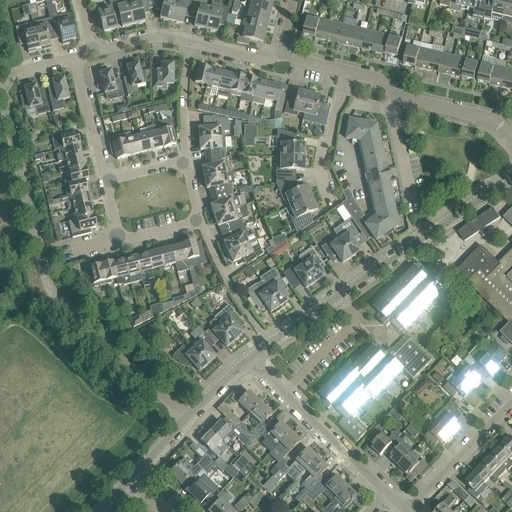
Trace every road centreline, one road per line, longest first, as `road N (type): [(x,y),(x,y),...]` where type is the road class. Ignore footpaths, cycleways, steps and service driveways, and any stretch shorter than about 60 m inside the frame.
road 1 (unclassified): [(0,86),(53,275),(190,412)]
road 2 (tertiary): [(247,359),(511,177)]
road 3 (residential): [(388,496),(247,359)]
road 4 (residential): [(407,511),(511,405)]
road 5 (residential): [(330,200),(320,173),(347,75)]
road 6 (residential): [(104,178),(74,59)]
road 7 (residential): [(398,99),(490,120),(511,138)]
